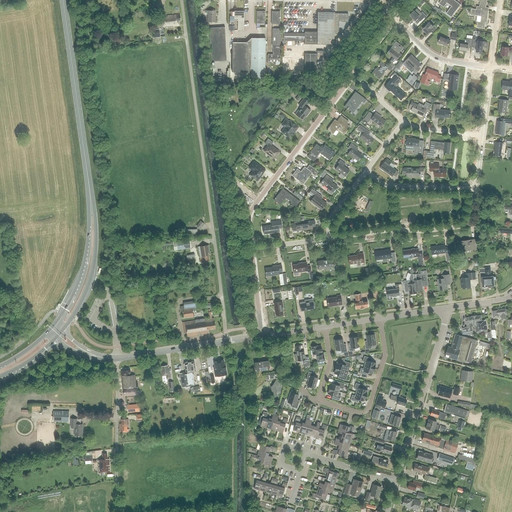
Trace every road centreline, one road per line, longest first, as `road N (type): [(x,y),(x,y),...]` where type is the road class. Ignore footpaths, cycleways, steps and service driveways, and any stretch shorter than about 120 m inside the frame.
road 1 (unclassified): [(227,341),(180,0)]
road 2 (residential): [(251,249),(251,207),(353,74)]
road 3 (primary): [(88,185),(63,0)]
road 4 (unclassified): [(396,481),(445,308)]
road 5 (residential): [(328,237),(459,226),(470,216),(474,187)]
road 6 (primary): [(61,331),(93,268),(88,185)]
road 7 (residential): [(116,358),(116,511)]
road 8 (primary): [(88,185),(78,282),(51,328)]
road 9 (residential): [(379,318),(385,355),(369,407),(359,413),(318,400)]
